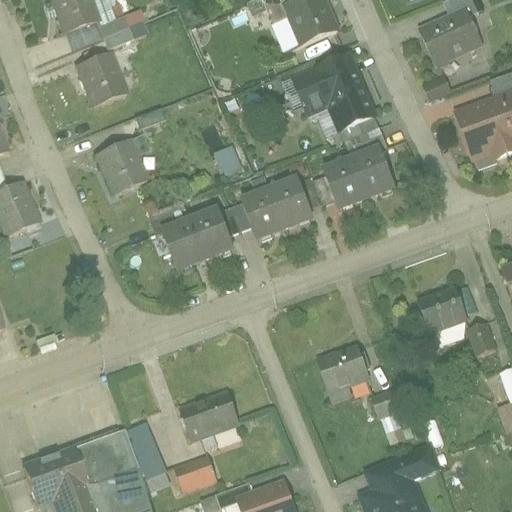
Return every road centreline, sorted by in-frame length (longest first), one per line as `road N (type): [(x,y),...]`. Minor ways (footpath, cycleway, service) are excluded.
road 1 (residential): [(0,32),(40,144),(138,347)]
road 2 (residential): [(358,0),(418,135),(471,226)]
road 3 (residential): [(250,307),(471,226)]
road 4 (residential): [(334,511),(250,307)]
road 5 (residential): [(0,395),(138,347)]
